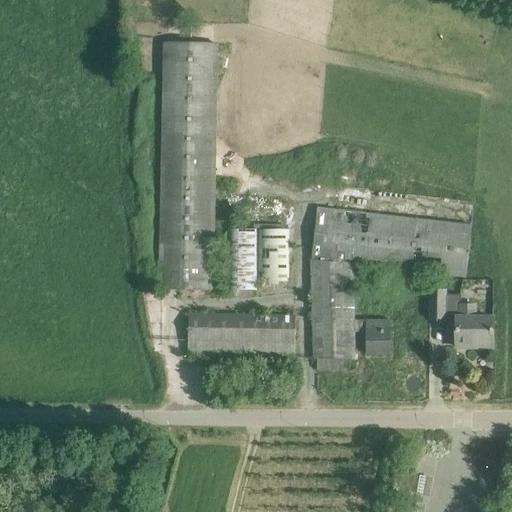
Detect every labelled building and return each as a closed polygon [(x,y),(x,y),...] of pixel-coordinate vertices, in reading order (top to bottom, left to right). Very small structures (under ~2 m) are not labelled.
[(158,290),(222,292),(222,274),(215,274),(219,44),(163,43),(158,290)] [(317,209),(312,260),(314,359),(318,359),(318,369),(343,370),(344,360),(355,360),(356,331),(355,331),(355,320),(356,284),(366,284),(366,266),(458,276),(464,277),(467,277),(473,225),(321,209),(317,209)] [(257,229),(227,228),(227,232),(218,232),(218,257),(226,257),(226,288),(257,289),(257,229)] [(289,229),(257,229),(257,289),(288,289),(289,229)] [(493,347),(493,318),(475,318),(475,305),(460,305),(460,296),(446,296),(446,291),(430,290),(430,318),(457,319),(457,342),(474,343),(473,347),(493,347)] [(295,359),(296,316),(189,313),(188,356),(295,359)] [(392,355),(392,321),(355,320),(355,331),(356,331),(368,331),(367,354),(392,355)]
